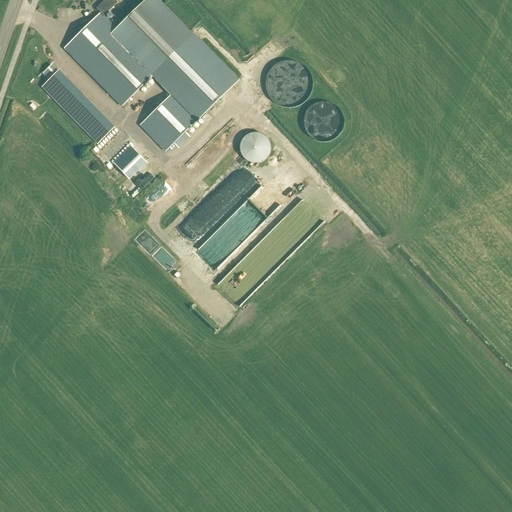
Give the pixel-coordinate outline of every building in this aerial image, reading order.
[(100,15),(66,48),(122,107),(152,77),(171,97),(196,123),(239,81),(195,36),(193,38),(156,0),(146,0),(116,29),(105,17),(117,5),(112,0),(102,0),(104,3),(97,9),(100,15)] [(308,100),(307,63),(271,64),(272,101),(308,100)] [(52,66),(43,75),(48,80),(57,70),(52,66)] [(59,70),(42,87),(51,96),(68,79),(59,70)] [(105,118),(68,79),(51,96),(88,134),(105,118)] [(171,97),(141,126),(166,152),(174,144),(179,150),(191,138),(186,133),(196,123),(171,97)] [(105,118),(88,134),(98,145),(115,128),(105,118)] [(248,163),(272,161),(270,134),(246,135),(248,163)] [(245,200),(258,186),(245,174),(232,189),(245,200)] [(240,309),(250,299),(245,293),(245,292),(239,286),(238,288),(227,277),(218,286),(240,309)]
